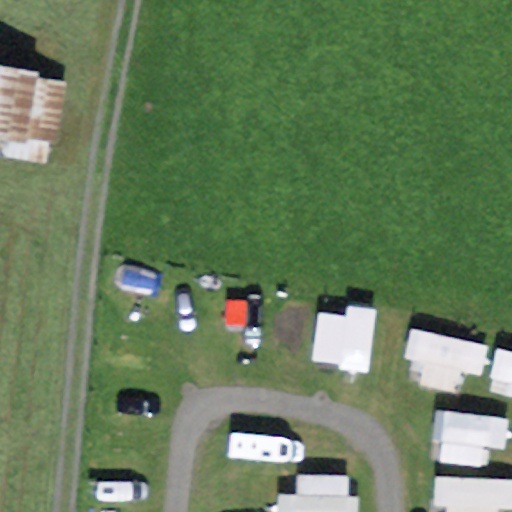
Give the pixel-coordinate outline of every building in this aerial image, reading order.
[(0,129),(9,131),(5,153),(43,159),(54,100),(20,94),(23,79),(0,74),(0,129)] [(468,395),(482,344),(417,327),(403,378),(468,395)] [(511,351),(499,349),(490,387),(511,392),(511,351)] [(495,468),(502,420),(444,412),(438,460),(495,468)] [(280,511),(353,511),(353,484),(279,486),(280,511)]
